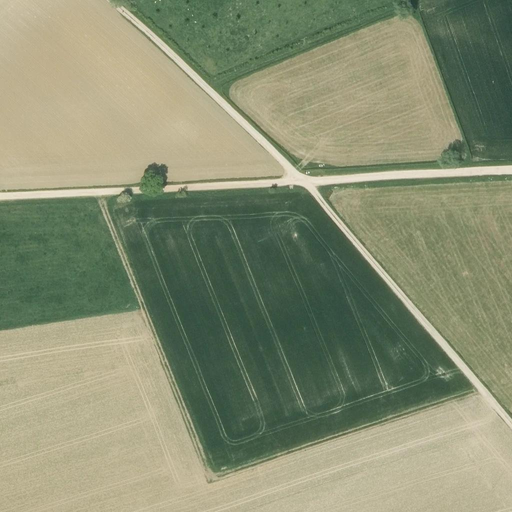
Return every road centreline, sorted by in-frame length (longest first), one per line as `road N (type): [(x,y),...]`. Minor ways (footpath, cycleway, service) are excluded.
road 1 (track): [(511,425),(315,194),(111,0)]
road 2 (track): [(0,196),(511,173)]
road 3 (track): [(409,5),(205,87)]
